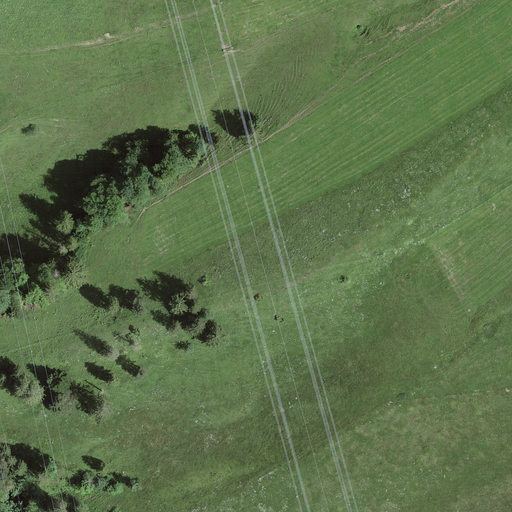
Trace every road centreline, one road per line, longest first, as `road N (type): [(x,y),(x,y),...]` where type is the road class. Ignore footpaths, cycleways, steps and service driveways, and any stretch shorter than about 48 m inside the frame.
road 1 (track): [(0,54),(67,49),(257,0)]
road 2 (track): [(497,0),(294,114)]
